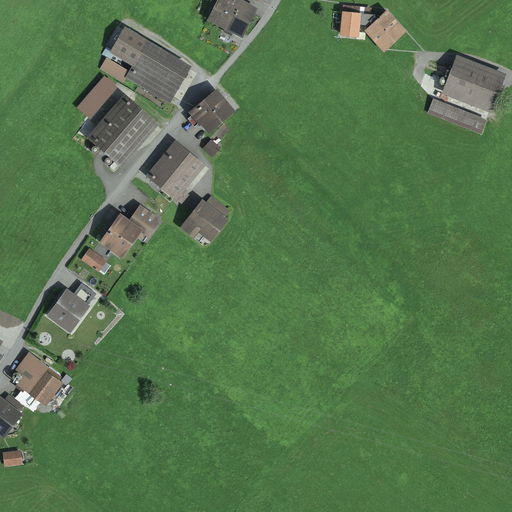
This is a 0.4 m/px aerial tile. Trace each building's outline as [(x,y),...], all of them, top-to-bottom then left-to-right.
[(218,0),(210,18),(225,26),(239,0),(238,0),(218,0)] [(225,26),(241,33),(254,8),(239,0),(225,26)] [(366,25),(386,49),(407,29),(385,5),(352,6),(351,26),(366,25)] [(198,65),(133,26),(119,49),(138,61),(130,74),(177,102),(198,65)] [(456,58),(444,91),(489,108),(501,75),(456,58)] [(96,117),(123,82),(108,70),(80,105),(96,117)] [(91,135),(122,163),(163,119),(131,91),(91,135)] [(216,91),(194,110),(209,128),(232,109),(216,91)] [(481,132),(486,119),(434,99),(429,112),(481,132)] [(176,143),(151,173),(176,194),(201,163),(176,143)] [(208,195),(183,226),(201,241),(207,233),(214,238),(233,215),(208,195)] [(143,204),(134,218),(148,227),(145,231),(154,236),(165,219),(143,204)] [(124,210),(103,239),(127,256),(145,231),(148,227),(134,218),(124,210)] [(91,247),(84,258),(102,270),(109,258),(91,247)] [(71,286),(50,316),(74,332),(101,293),(84,281),(78,290),(71,286)] [(36,353),(17,379),(60,409),(78,383),(36,353)] [(4,393),(0,398),(0,429),(7,435),(27,409),(4,393)] [(9,449),(10,465),(26,464),(25,448),(9,449)]
